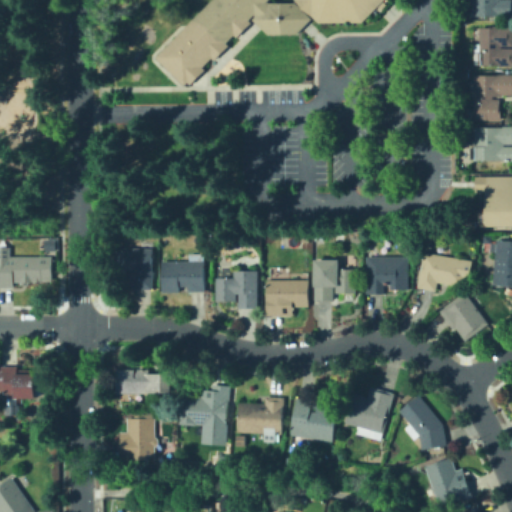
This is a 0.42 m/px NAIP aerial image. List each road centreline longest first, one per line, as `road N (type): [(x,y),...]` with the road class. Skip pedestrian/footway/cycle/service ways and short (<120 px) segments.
road 1 (tertiary): [(79,0),(81,511)]
road 2 (residential): [(81,328),(167,328),(263,352),(381,344),(415,350),(467,384),(511,485)]
